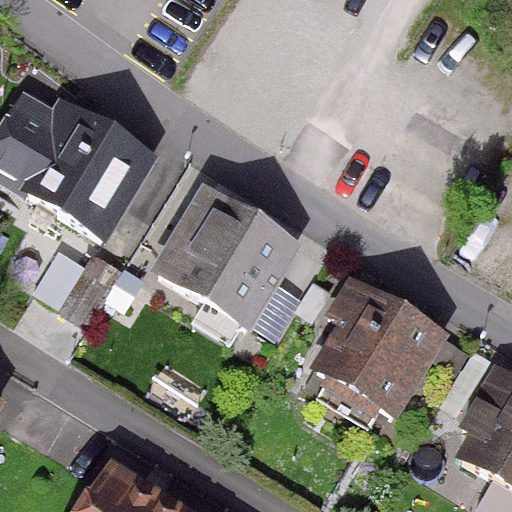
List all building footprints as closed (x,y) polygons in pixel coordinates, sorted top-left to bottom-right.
[(103,144),(25,95),(0,134),(0,190),(102,254),(159,162),(111,131),(103,144)] [(304,249),(189,177),(132,268),(247,340),(304,249)] [(113,287),(59,254),(34,297),(88,332),(113,287)] [(451,339),(349,279),(323,323),(334,330),(307,376),(322,384),(315,396),(391,441),(451,339)] [(207,389),(165,362),(141,397),(183,425),(207,389)] [(511,386),(491,374),(454,438),(465,445),(454,464),(511,497),(511,386)] [(109,468),(82,511),(179,511),(181,510),(109,468)]
